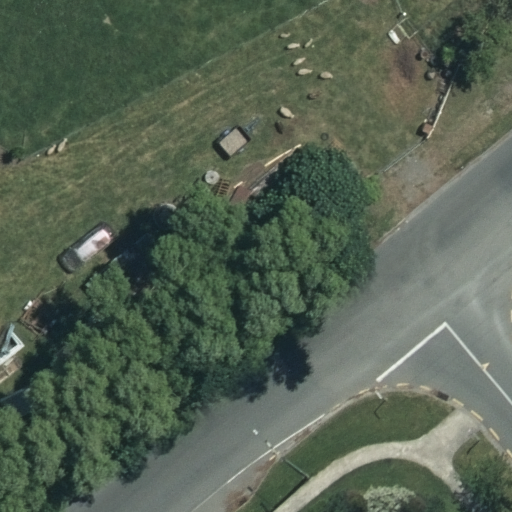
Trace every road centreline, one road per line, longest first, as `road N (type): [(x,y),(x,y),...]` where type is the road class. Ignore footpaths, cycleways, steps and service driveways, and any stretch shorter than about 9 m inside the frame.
road 1 (residential): [(124,511),(408,276)]
road 2 (residential): [(408,276),(511,400)]
road 3 (residential): [(408,276),(511,189)]
